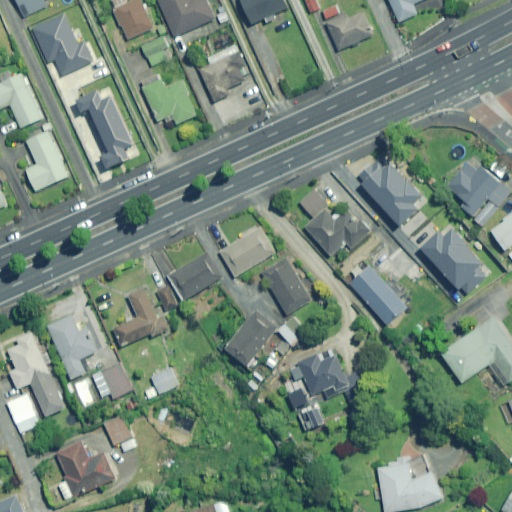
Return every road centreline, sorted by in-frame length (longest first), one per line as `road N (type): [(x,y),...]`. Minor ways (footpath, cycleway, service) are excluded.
road 1 (primary): [(471,77),(0,292)]
road 2 (primary): [(0,258),(457,49)]
